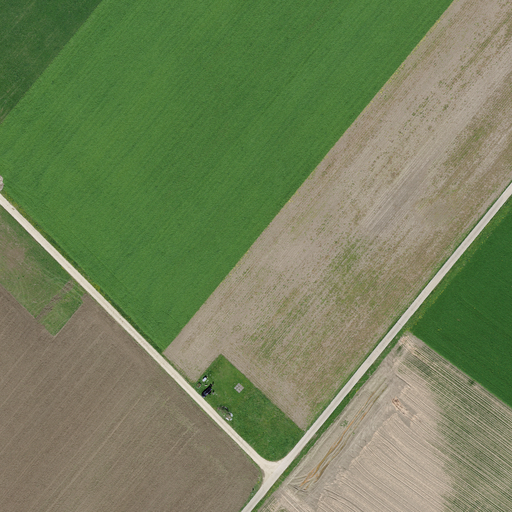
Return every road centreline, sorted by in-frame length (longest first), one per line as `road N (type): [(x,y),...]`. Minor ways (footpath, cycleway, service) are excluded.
road 1 (track): [(246,511),(511,190)]
road 2 (track): [(0,197),(276,478)]
